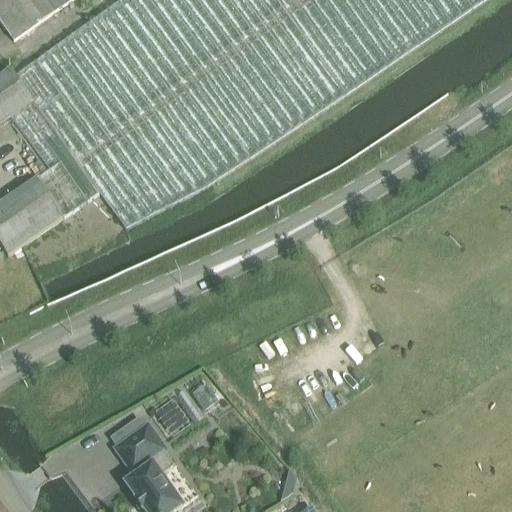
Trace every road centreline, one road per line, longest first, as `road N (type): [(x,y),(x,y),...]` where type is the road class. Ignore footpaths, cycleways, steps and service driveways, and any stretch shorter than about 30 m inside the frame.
road 1 (secondary): [(247,255),(378,184),(511,92)]
road 2 (secondary): [(0,385),(247,255)]
road 3 (secondary): [(247,255),(176,276),(0,361)]
